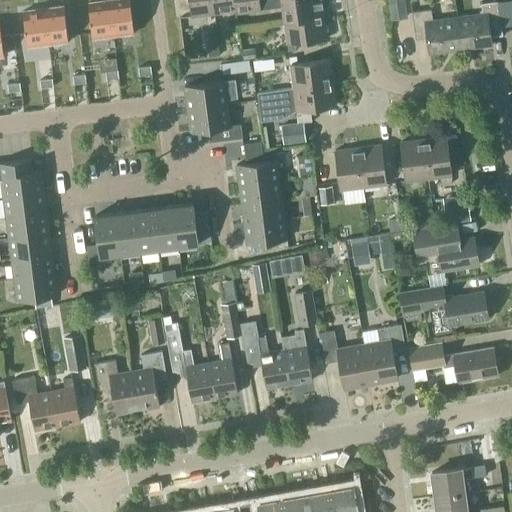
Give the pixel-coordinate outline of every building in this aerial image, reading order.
[(113,36),(108,0),(88,3),(92,39),(113,36)] [(129,0),(111,0),(108,0),(113,36),(133,34),(129,0)] [(189,0),(191,17),(214,14),(212,0),(189,0)] [(212,0),(214,14),(237,11),(235,0),(212,0)] [(235,0),(237,11),(260,8),(281,5),(284,20),(323,15),(321,0),(235,0)] [(404,0),(387,0),(389,12),(390,21),(407,19),(405,9),(404,0)] [(490,37),(502,36),(497,1),(480,4),(482,14),(456,17),(460,50),(492,45),(490,37)] [(43,9),(48,45),(68,42),(64,6),(43,9)] [(27,47),(48,45),(43,9),(23,11),(27,47)] [(460,50),(456,17),(432,20),(430,9),(411,12),(415,39),(426,38),(428,54),(460,50)] [(287,43),(326,38),(323,15),(284,20),(287,43)] [(219,55),(217,36),(205,37),(207,57),(219,55)] [(14,41),(15,51),(24,50),(23,40),(14,41)] [(256,57),(254,47),(241,49),(243,59),(256,57)] [(272,57),(253,60),(254,71),(274,68),(272,57)] [(223,75),(251,71),(249,59),(221,63),(223,75)] [(293,88),(332,82),(329,59),(290,65),(293,88)] [(138,67),(139,76),(151,74),(150,66),(138,67)] [(117,70),(105,72),(106,80),(118,78),(117,70)] [(72,76),(73,84),(86,83),(84,74),(72,76)] [(52,78),(40,80),(41,88),(53,87),(52,78)] [(187,109),(227,104),(224,81),(184,87),(187,109)] [(19,82),(7,84),(8,92),(20,90),(19,82)] [(296,111),(335,106),(332,82),(293,88),(296,111)] [(190,131),(208,129),(210,142),(242,137),(240,123),(230,125),(227,104),(187,109),(190,131)] [(306,141),(303,122),(280,125),(283,145),(306,141)] [(428,179),(451,176),(446,136),(423,139),(428,179)] [(405,182),(428,179),(423,139),(400,142),(405,182)] [(260,142),(243,144),(245,159),(262,157),(260,142)] [(363,187),(386,184),(381,145),(357,148),(363,187)] [(340,190),(363,187),(357,148),(334,151),(340,190)] [(309,155),(298,156),(300,176),(312,174),(309,155)] [(0,180),(1,180),(3,196),(43,191),(40,170),(32,171),(31,159),(0,162),(0,180)] [(279,180),(276,160),(236,165),(239,185),(279,180)] [(239,185),(241,204),(281,199),(279,180),(239,185)] [(334,203),(332,185),(318,187),(320,205),(334,203)] [(46,212),(43,191),(3,196),(6,217),(46,212)] [(470,220),(467,194),(442,197),(445,223),(470,220)] [(241,204),(244,224),(284,219),(281,199),(241,204)] [(193,203),(173,206),(178,246),(198,243),(196,228),(193,203)] [(158,248),(178,246),(173,206),(153,208),(158,248)] [(139,251),(158,248),(153,208),(134,211),(139,251)] [(119,253),(139,251),(134,211),(114,213),(119,253)] [(49,233),(46,212),(6,217),(8,238),(49,233)] [(100,255),(100,256),(119,253),(114,213),(95,216),(98,244),(100,255)] [(389,220),(391,232),(392,231),(403,230),(401,218),(389,220)] [(287,238),(284,219),(244,224),(247,244),(287,238)] [(478,265),(474,237),(460,240),(457,225),(413,233),(417,257),(438,253),(441,271),(478,265)] [(198,243),(211,242),(209,226),(196,228),(198,243)] [(51,253),(49,233),(8,238),(11,259),(51,253)] [(389,233),(367,236),(369,254),(381,252),(384,268),(394,267),(389,233)] [(87,245),(88,256),(100,255),(98,244),(87,245)] [(325,263),(321,247),(307,249),(310,266),(325,263)] [(54,274),(51,253),(11,259),(14,279),(54,274)] [(284,275),(281,258),(269,260),(272,277),(284,275)] [(267,275),(265,262),(252,264),(254,277),(267,275)] [(163,281),(176,279),(175,269),(162,271),(162,272),(163,281)] [(143,281),(142,271),(129,273),(130,282),(143,281)] [(163,281),(162,272),(149,274),(150,284),(163,281)] [(54,274),(14,279),(17,300),(34,298),(51,296),(57,295),(54,274)] [(443,285),(426,288),(398,293),(402,312),(429,308),(433,332),(436,334),(448,332),(450,329),(450,325),(488,319),(483,291),(445,298),(443,285)] [(317,322),(311,288),(293,292),(299,326),(317,322)] [(51,296),(34,298),(35,308),(52,305),(51,296)] [(84,303),(87,320),(118,315),(115,297),(84,303)] [(226,337),(240,334),(234,302),(221,305),(226,337)] [(165,342),(161,317),(147,319),(151,344),(165,342)] [(368,384),(397,378),(392,351),(405,349),(400,325),(377,329),(379,342),(361,346),(368,384)] [(191,402),(214,397),(208,363),(194,365),(191,349),(182,351),(178,328),(166,331),(173,372),(185,370),(191,402)] [(289,384),(312,380),(303,329),(294,331),(295,334),(280,337),(282,350),(283,350),(289,384)] [(69,370),(85,367),(79,335),(64,338),(69,370)] [(283,350),(282,350),(268,352),(265,336),(257,337),(266,388),(289,384),(283,350)] [(368,384),(361,346),(337,350),(335,336),(321,339),(326,363),(338,361),(343,388),(368,384)] [(214,397),(237,393),(228,342),(220,344),(223,360),(208,363),(214,397)] [(442,342),(436,343),(408,348),(412,370),(443,364),(443,367),(454,365),(457,383),(497,376),(493,347),(444,356),(442,342)] [(154,379),(166,377),(161,351),(141,355),(143,369),(130,371),(137,411),(159,407),(154,379)] [(137,411),(130,371),(117,374),(115,359),(94,363),(99,389),(111,387),(116,415),(137,411)] [(57,426),(51,391),(37,394),(33,376),(12,380),(16,404),(29,401),(34,430),(57,426)] [(57,426),(80,422),(74,387),(73,387),(72,377),(62,379),(64,389),(51,391),(57,426)] [(0,423),(11,422),(4,381),(0,381),(0,423)] [(466,493),(464,479),(486,475),(485,465),(462,468),(462,469),(433,473),(436,497),(466,493)] [(332,511),(357,511),(353,487),(329,491),(332,511)] [(308,511),(332,511),(329,491),(306,495),(308,511)] [(468,511),(466,493),(436,497),(437,511),(468,511)] [(308,511),(306,495),(282,499),(284,511),(308,511)] [(284,511),(282,499),(258,504),(259,511),(284,511)]
